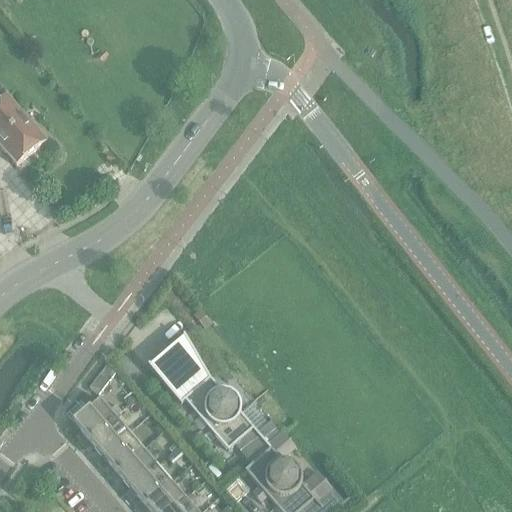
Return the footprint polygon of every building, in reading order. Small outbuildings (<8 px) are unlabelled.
[(46,143),(7,97),(0,103),(0,150),(16,169),(46,143)] [(200,311),(193,317),(205,331),(211,325),(212,325),(200,311)] [(235,399),(231,396),(226,394),(221,394),(210,382),(185,340),(149,371),(181,408),(185,405),(228,455),(235,449),(248,465),(283,435),(272,423),(257,436),(240,416),(241,413),(240,408),(239,403),(235,399)] [(98,398),(115,376),(106,369),(89,391),(98,398)] [(81,448),(114,420),(100,403),(73,426),(83,439),(77,444),(81,448)] [(102,460),(129,437),(114,420),(81,448),(85,453),(91,448),(102,460)] [(251,468),(245,474),(277,511),(336,511),(344,506),(333,493),(318,506),(315,503),(302,488),(302,482),(301,477),(299,472),(295,468),(290,465),(285,464),(282,464),(296,452),(283,435),(248,465),(251,468)] [(109,481),(143,453),(129,437),(102,460),(112,471),(106,477),(109,481)] [(130,492),(157,469),(143,453),(109,481),(114,486),(120,481),(130,492)] [(136,511),(140,511),(171,486),(157,469),(130,492),(140,504),(134,509),(136,511)] [(173,511),(185,502),(171,486),(140,511),(173,511)] [(193,511),(185,502),(173,511),(193,511)]
